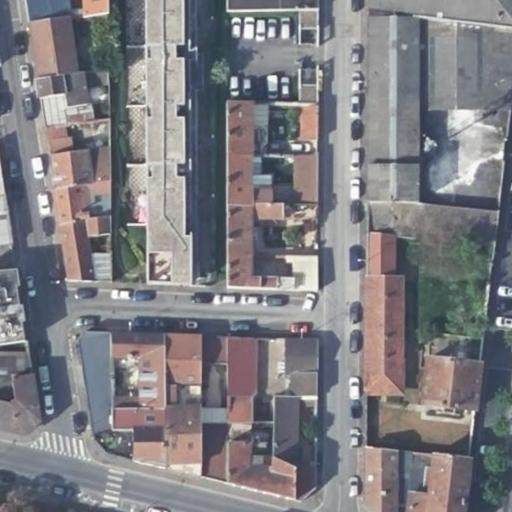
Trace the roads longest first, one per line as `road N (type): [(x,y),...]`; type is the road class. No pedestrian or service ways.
road 1 (residential): [(337,318),(339,0)]
road 2 (residential): [(40,306),(337,318)]
road 3 (residential): [(0,38),(40,306)]
road 4 (residential): [(336,511),(337,318)]
road 5 (residential): [(40,306),(63,475)]
road 6 (residential): [(63,475),(215,511)]
